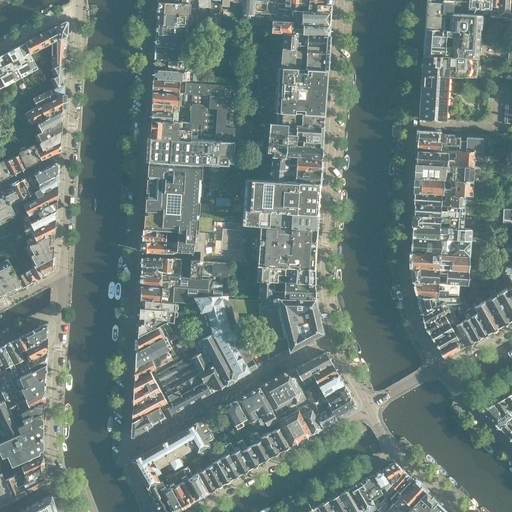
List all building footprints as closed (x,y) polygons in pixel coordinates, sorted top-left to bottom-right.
[(219,27),(220,0),(197,0),(198,4),(196,26),(219,27)] [(254,7),(254,0),(243,0),(243,2),(243,14),(253,15),(254,7)] [(266,8),(267,0),(254,0),(254,7),(266,8)] [(278,2),(278,0),(267,0),(266,8),(266,13),(272,14),(272,12),(273,12),(273,20),(277,20),(278,8),(278,2)] [(289,9),(290,2),(289,0),(284,0),(284,3),(278,2),(278,8),(289,9)] [(467,0),(426,0),(423,54),(419,118),(444,119),(447,75),(475,77),(479,28),(480,26),(481,24),(482,18),(479,15),(478,15),(472,14),(449,13),(449,6),(467,7),(467,0)] [(478,15),(478,0),(467,0),(467,7),(473,7),(472,14),(478,15)] [(490,15),(490,10),(490,6),(490,0),(478,0),(478,15),(479,15),(482,15),(483,8),(487,9),(486,15),(490,15)] [(497,16),(498,0),(490,0),(490,6),(496,6),(495,9),(490,10),(490,15),(497,16)] [(511,0),(498,0),(497,16),(504,16),(504,28),(511,28),(511,0)] [(188,3),(181,3),(157,1),(157,12),(187,14),(188,3)] [(330,12),(330,5),(330,4),(290,2),(289,9),(292,9),(299,10),(299,6),(308,6),(308,10),(330,12)] [(329,24),(330,12),(308,10),(299,10),(292,9),(291,15),(293,16),(293,21),(303,22),(329,24)] [(187,25),(187,14),(157,12),(156,23),(187,25)] [(239,29),(239,18),(231,17),(231,28),(239,29)] [(328,35),(329,24),(303,22),(303,29),(292,28),(292,21),(277,20),(273,20),(272,31),(302,33),(307,34),(328,35)] [(66,35),(67,30),(67,21),(66,21),(45,32),(51,43),(66,35)] [(188,25),(187,25),(156,23),(155,33),(187,35),(188,25)] [(301,44),(302,33),(272,31),(271,35),(281,36),(281,35),(283,35),(283,43),(280,42),(280,45),(278,45),(278,47),(283,47),(295,48),(295,49),(327,52),(328,35),(307,34),(307,45),(301,44)] [(51,43),(45,32),(35,37),(41,48),(51,43)] [(187,50),(188,37),(188,35),(187,35),(155,33),(155,34),(154,48),(187,50)] [(65,63),(65,50),(66,35),(51,43),(51,68),(50,69),(50,70),(65,63)] [(41,48),(35,37),(24,42),(30,54),(41,48)] [(197,81),(198,38),(188,37),(187,50),(186,71),(189,71),(189,80),(197,81)] [(0,87),(38,68),(30,54),(24,42),(0,55),(0,87)] [(511,47),(500,46),(500,50),(486,49),(485,58),(511,59),(511,47)] [(326,69),(327,56),(327,52),(295,49),(295,48),(283,47),(282,55),(261,53),(261,65),(326,69)] [(186,71),(187,50),(154,48),(154,58),(167,59),(167,68),(167,70),(186,71)] [(167,68),(167,59),(154,58),(154,67),(167,68)] [(64,71),(64,68),(65,63),(50,70),(54,77),(64,71)] [(323,114),(325,85),(326,69),(261,65),(259,64),(256,109),(276,111),(323,114)] [(189,80),(189,71),(186,71),(167,70),(154,69),(153,78),(189,80)] [(64,83),(64,78),(64,71),(54,77),(50,79),(54,87),(62,83),(64,83)] [(179,93),(179,82),(153,80),(152,91),(179,93)] [(233,153),(235,120),(240,120),(241,108),(237,108),(238,104),(239,86),(185,82),(184,94),(192,94),(191,106),(190,106),(189,123),(181,122),(172,122),(172,121),(150,119),(149,136),(148,159),(201,163),(223,164),(228,165),(228,153),(233,153)] [(37,106),(63,93),(64,83),(62,83),(54,87),(33,98),(37,106)] [(184,94),(179,93),(152,91),(151,102),(182,105),(190,106),(191,106),(192,94),(184,94)] [(39,120),(63,108),(64,93),(63,93),(37,106),(25,113),(31,124),(39,120)] [(181,112),(182,105),(151,102),(151,111),(173,112),(173,111),(181,112)] [(62,120),(63,108),(39,120),(44,130),(62,120)] [(172,117),(173,112),(151,111),(150,119),(172,121),(172,122),(181,122),(181,117),(172,117)] [(322,126),(322,118),(323,114),(276,111),(275,119),(271,119),(270,122),(322,126)] [(39,142),(61,130),(62,120),(44,130),(35,134),(39,142)] [(238,152),(264,154),(264,156),(320,160),(321,146),(322,134),(322,126),(270,122),(269,122),(268,140),(264,140),(263,150),(247,149),(248,121),(240,120),(235,120),(233,153),(235,153),(238,152)] [(38,153),(61,141),(61,130),(39,142),(41,146),(36,149),(38,153)] [(437,141),(437,133),(418,132),(417,140),(437,141)] [(481,151),(482,138),(453,136),(453,134),(441,134),(440,141),(437,141),(417,140),(417,147),(456,150),(474,151),(481,151)] [(47,157),(60,151),(61,141),(38,153),(41,160),(42,161),(48,158),(47,157)] [(38,153),(36,149),(35,146),(19,154),(26,167),(41,160),(38,153)] [(474,162),(474,151),(456,150),(455,157),(447,157),(447,152),(417,150),(416,163),(477,167),(479,167),(479,163),(474,162)] [(26,167),(19,154),(11,158),(18,171),(26,167)] [(319,171),(320,160),(264,156),(264,167),(270,168),(319,171)] [(18,171),(11,158),(4,162),(11,175),(18,171)] [(317,213),(319,183),(269,180),(244,178),(242,204),(223,203),(223,204),(199,203),(201,163),(148,159),(148,162),(147,161),(145,200),(144,212),(143,228),(144,228),(166,229),(166,230),(177,230),(176,251),(193,252),(193,249),(194,249),(195,231),(197,231),(198,210),(234,213),(234,211),(242,212),(241,223),(249,224),(260,224),(268,225),(269,210),(317,213)] [(0,180),(11,175),(4,162),(3,161),(0,162),(0,180)] [(58,174),(59,164),(56,162),(33,174),(39,184),(58,174)] [(444,179),(445,171),(452,172),(452,180),(472,181),(478,181),(478,179),(473,179),(473,170),(477,170),(477,167),(416,163),(415,177),(444,179)] [(238,166),(228,165),(223,164),(222,176),(238,177),(238,166)] [(319,183),(319,175),(319,171),(270,168),(269,180),(319,183)] [(39,184),(33,174),(26,178),(31,188),(39,184)] [(36,197),(58,185),(58,174),(39,184),(41,189),(33,193),(36,197)] [(414,192),(464,195),(472,196),(472,181),(452,180),(444,179),(415,177),(414,192)] [(33,193),(31,188),(26,178),(19,181),(27,196),(30,195),(32,199),(36,197),(33,193)] [(27,196),(19,181),(13,185),(14,187),(20,199),(23,204),(29,200),(27,196)] [(31,212),(57,199),(58,185),(36,197),(32,199),(29,200),(23,204),(28,214),(31,212)] [(0,221),(15,214),(10,204),(20,199),(14,187),(0,194),(0,221)] [(463,203),(464,195),(414,192),(413,203),(468,207),(469,203),(463,203)] [(31,220),(56,207),(57,199),(31,212),(33,216),(30,217),(31,220)] [(463,215),(463,209),(472,210),(472,207),(468,207),(413,203),(413,214),(463,218),(471,218),(471,216),(463,215)] [(31,230),(55,217),(56,207),(31,220),(30,220),(32,225),(24,229),(26,233),(31,230)] [(511,209),(503,209),(503,221),(511,221),(511,209)] [(316,228),(316,218),(317,213),(269,210),(268,225),(279,225),(279,217),(289,217),(288,226),(316,228)] [(463,224),(463,218),(413,214),(412,225),(467,229),(468,225),(463,224)] [(54,231),(55,217),(31,230),(33,235),(25,239),(28,244),(54,231)] [(214,254),(217,221),(212,221),(211,232),(197,231),(195,231),(194,249),(194,250),(200,250),(199,259),(191,259),(190,273),(190,276),(200,277),(201,261),(202,253),(214,254)] [(247,257),(249,224),(241,223),(217,221),(214,254),(247,257)] [(511,229),(511,221),(503,221),(502,232),(511,232),(511,229)] [(313,268),(315,236),(316,228),(288,226),(279,225),(268,225),(260,224),(257,265),(313,268)] [(470,241),(474,241),(475,240),(475,239),(475,237),(470,237),(470,233),(471,233),(471,234),(475,235),(475,230),(467,229),(412,225),(411,237),(470,241)] [(166,241),(166,230),(166,229),(144,228),(143,240),(166,241)] [(53,257),(53,247),(52,247),(50,243),(54,241),(54,231),(28,244),(26,246),(37,266),(38,265),(53,257)] [(469,251),(470,241),(411,237),(411,249),(410,251),(468,255),(472,255),(472,253),(472,252),(472,251),(471,251),(470,251),(469,251)] [(165,248),(166,241),(143,240),(142,251),(172,253),(172,248),(165,248)] [(467,269),(468,255),(410,251),(410,266),(466,269),(467,269)] [(161,267),(162,257),(142,256),(141,265),(161,267)] [(52,270),(52,265),(53,257),(38,265),(43,275),(44,277),(48,274),(47,273),(52,270)] [(171,272),(172,258),(162,257),(161,267),(161,271),(171,272)] [(180,272),(181,258),(172,258),(171,272),(180,272)] [(190,273),(191,259),(181,258),(180,272),(190,273)] [(22,287),(17,277),(8,261),(0,265),(0,296),(1,298),(22,287)] [(227,278),(228,263),(201,261),(200,277),(208,278),(227,279),(227,278)] [(236,279),(236,263),(228,263),(227,278),(236,279)] [(43,275),(38,265),(37,266),(31,269),(37,278),(43,275)] [(208,278),(200,277),(190,276),(161,275),(161,271),(161,267),(141,265),(141,274),(139,298),(178,301),(192,301),(195,300),(194,297),(208,297),(208,278)] [(257,265),(256,280),(273,281),(285,281),(314,283),(314,278),(313,268),(257,265)] [(435,282),(436,274),(443,274),(443,282),(456,283),(465,284),(466,269),(410,266),(413,281),(435,282)] [(37,278),(31,269),(24,272),(30,282),(37,278)] [(511,317),(511,297),(507,288),(502,291),(499,287),(504,284),(497,271),(491,285),(510,319),(511,317)] [(30,282),(24,272),(17,277),(22,287),(30,282)] [(314,298),(314,293),(314,283),(285,281),(284,291),(272,291),(273,281),(256,280),(253,280),(253,283),(260,283),(259,290),(256,289),(256,293),(250,293),(250,297),(258,297),(259,297),(314,298)] [(455,295),(456,283),(443,282),(435,282),(413,281),(417,295),(447,297),(447,294),(455,295)] [(510,319),(491,285),(476,284),(477,286),(481,294),(485,291),(489,298),(485,301),(499,325),(510,319)] [(499,325),(485,301),(480,303),(476,296),(481,294),(477,286),(471,300),(477,312),(488,331),(499,325)] [(421,314),(444,301),(446,304),(453,300),(456,300),(460,301),(459,298),(447,297),(417,295),(421,314)] [(244,345),(245,344),(241,337),(242,337),(242,335),(242,334),(242,333),(242,332),(241,332),(241,331),(240,330),(239,329),(239,328),(238,328),(237,328),(235,320),(234,320),(231,308),(234,309),(234,312),(254,313),(254,309),(255,309),(257,307),(257,306),(258,297),(250,297),(208,297),(194,297),(195,300),(201,310),(198,319),(190,323),(199,340),(186,347),(187,350),(204,382),(205,381),(210,392),(225,384),(236,378),(249,371),(256,366),(253,359),(252,359),(244,345)] [(322,332),(320,322),(314,298),(259,297),(261,305),(257,306),(257,307),(261,323),(256,324),(260,339),(265,338),(265,341),(287,337),(289,350),(322,332)] [(177,324),(178,301),(139,298),(137,336),(162,323),(173,323),(177,324)] [(424,324),(445,311),(444,307),(447,306),(449,309),(452,307),(452,308),(455,306),(456,300),(453,300),(446,304),(444,301),(421,314),(424,324)] [(480,335),(467,309),(463,301),(460,301),(456,300),(455,306),(460,316),(463,314),(466,319),(463,321),(473,340),(480,335)] [(473,340),(463,321),(460,322),(452,308),(452,307),(449,309),(447,310),(452,319),(456,327),(458,331),(461,336),(466,344),(473,340)] [(488,331),(477,312),(474,314),(470,307),(467,309),(480,335),(488,331)] [(429,332),(452,319),(447,310),(445,311),(424,324),(429,332)] [(260,323),(258,313),(251,314),(253,324),(260,323)] [(434,340),(453,329),(456,327),(452,319),(429,332),(434,340)] [(47,336),(48,322),(24,335),(30,345),(47,336)] [(136,351),(172,332),(176,329),(173,323),(162,323),(137,336),(136,351)] [(454,340),(461,336),(458,331),(456,333),(453,329),(434,340),(439,349),(454,340)] [(135,366),(167,349),(182,340),(179,335),(175,337),(172,332),(136,351),(135,366)] [(30,345),(24,335),(14,340),(19,350),(21,349),(23,349),(30,345)] [(47,336),(30,345),(23,349),(25,353),(28,352),(31,358),(47,350),(47,336)] [(466,344),(461,336),(454,340),(459,348),(466,344)] [(19,350),(14,340),(13,340),(4,345),(14,364),(24,359),(19,350)] [(454,350),(459,348),(454,340),(439,349),(443,356),(449,353),(450,355),(455,353),(454,350)] [(16,366),(14,364),(4,345),(0,346),(0,356),(3,362),(5,367),(9,365),(11,369),(16,366)] [(160,365),(172,358),(167,349),(135,366),(135,378),(151,370),(153,368),(160,365)] [(15,378),(19,376),(47,363),(47,350),(31,358),(16,366),(11,369),(15,378)] [(210,392),(205,381),(204,382),(187,350),(172,358),(174,363),(163,369),(160,365),(153,368),(170,399),(167,401),(159,406),(165,416),(210,392)] [(301,379),(310,374),(331,362),(325,351),(295,368),(301,379)] [(315,386),(337,373),(331,362),(310,374),(315,382),(313,383),(315,386)] [(46,376),(47,363),(19,376),(24,386),(46,376)] [(0,381),(10,376),(7,371),(6,368),(0,371),(0,381)] [(311,432),(299,410),(296,405),(294,401),(304,395),(303,393),(296,382),(301,379),(295,368),(259,387),(277,420),(290,444),(311,432)] [(167,401),(162,390),(151,370),(135,378),(133,406),(132,420),(146,413),(159,406),(167,401)] [(309,404),(343,384),(337,373),(315,386),(317,390),(320,388),(322,391),(315,394),(312,388),(303,393),(304,395),(309,404)] [(14,391),(17,390),(16,389),(10,376),(0,381),(0,389),(5,400),(8,405),(18,400),(14,391)] [(46,376),(24,386),(21,387),(26,397),(45,388),(46,376)] [(329,407),(350,395),(343,384),(309,404),(315,415),(329,407)] [(277,420),(259,387),(236,400),(248,421),(250,420),(255,429),(257,432),(258,433),(268,427),(267,426),(275,422),(277,420)] [(12,415),(19,412),(43,401),(44,401),(45,388),(26,397),(23,398),(18,400),(8,405),(12,415)] [(23,398),(18,388),(16,389),(17,390),(14,391),(18,400),(23,398)] [(357,409),(356,407),(350,395),(329,407),(336,418),(341,415),(342,417),(357,409)] [(511,407),(507,398),(496,404),(505,414),(511,407)] [(20,432),(15,422),(12,415),(8,405),(5,400),(0,402),(0,438),(1,441),(9,437),(20,432)] [(248,421),(236,400),(224,406),(236,428),(248,421)] [(43,422),(44,403),(44,401),(43,401),(19,412),(22,419),(15,422),(20,432),(42,422),(43,422)] [(321,426),(315,415),(309,404),(299,410),(311,432),(321,426)] [(505,414),(496,404),(485,410),(483,408),(481,409),(483,412),(495,424),(497,422),(505,414)] [(165,416),(159,406),(146,413),(152,423),(165,416)] [(336,418),(329,407),(315,415),(321,426),(336,418)] [(503,428),(511,418),(511,415),(511,414),(511,413),(511,407),(505,414),(497,422),(503,428)] [(153,426),(152,423),(146,413),(132,420),(132,434),(132,435),(141,429),(142,431),(153,426)] [(508,433),(511,428),(511,418),(503,428),(508,433)] [(186,460),(182,453),(194,446),(200,456),(207,453),(211,450),(212,450),(208,443),(211,441),(214,440),(202,419),(196,422),(184,429),(168,439),(159,443),(160,444),(143,453),(131,460),(148,487),(161,479),(158,474),(161,472),(158,467),(165,463),(169,470),(174,467),(174,468),(182,463),(186,460)] [(290,444),(277,420),(275,422),(277,426),(276,427),(276,428),(270,432),(280,450),(290,444)] [(43,451),(43,424),(42,424),(42,423),(42,422),(20,432),(9,437),(1,441),(0,441),(0,452),(1,455),(1,457),(3,456),(7,455),(12,465),(13,464),(41,452),(42,452),(42,451),(43,451)] [(260,437),(258,433),(257,432),(252,435),(256,442),(251,445),(260,461),(270,455),(260,437)] [(280,450),(270,432),(260,437),(270,455),(280,450)] [(260,461),(251,445),(246,448),(243,443),(245,443),(242,439),(236,442),(240,449),(250,467),(260,461)] [(250,467),(240,449),(235,451),(235,450),(231,442),(227,444),(226,442),(223,443),(225,447),(239,473),(250,467)] [(239,473),(225,447),(221,449),(224,454),(220,457),(231,477),(239,473)] [(231,477),(220,457),(216,459),(211,450),(207,453),(210,458),(212,463),(223,482),(231,477)] [(43,465),(43,463),(43,456),(41,452),(13,464),(17,472),(18,476),(21,475),(25,473),(43,465)] [(223,482),(212,463),(210,464),(207,459),(210,458),(207,453),(200,456),(199,457),(202,462),(205,468),(215,487),(223,482)] [(215,487),(205,468),(201,470),(198,464),(202,462),(199,457),(192,461),(198,472),(208,491),(215,487)] [(391,482),(403,470),(396,463),(393,462),(383,468),(391,482)] [(208,491),(198,472),(192,475),(191,473),(192,472),(187,464),(182,467),(198,497),(208,491)] [(48,480),(47,477),(43,465),(25,473),(27,479),(23,480),(23,481),(27,491),(47,480),(48,480)] [(198,497),(182,467),(173,472),(174,474),(177,480),(181,477),(183,481),(179,483),(189,502),(198,497)] [(391,482),(383,468),(372,475),(378,487),(381,492),(381,493),(391,482)] [(393,502),(414,480),(403,470),(391,482),(381,493),(385,498),(385,499),(390,493),(389,492),(394,487),(397,490),(390,499),(393,502)] [(21,495),(13,475),(10,477),(8,471),(2,474),(13,499),(21,495)] [(0,472),(0,505),(13,499),(2,474),(1,472),(0,472)] [(27,491),(23,481),(23,480),(21,475),(18,476),(17,472),(13,475),(21,495),(27,491)] [(189,502),(179,483),(175,485),(173,482),(177,480),(174,474),(166,479),(168,483),(181,506),(189,502)] [(374,496),(381,492),(378,487),(372,475),(361,481),(378,511),(383,511),(389,506),(385,499),(385,498),(379,504),(374,496)] [(170,511),(173,511),(160,487),(164,485),(161,479),(148,487),(147,488),(153,498),(151,499),(157,511),(170,511)] [(403,511),(404,511),(424,491),(414,480),(393,502),(389,506),(383,511),(393,511),(395,510),(394,509),(397,506),(403,511)] [(378,511),(361,481),(350,487),(363,511),(378,511)] [(181,506),(168,483),(164,485),(160,487),(173,511),(181,506)] [(363,511),(350,487),(339,493),(350,511),(354,511),(358,510),(358,511),(363,511)] [(424,511),(435,501),(424,491),(404,511),(424,511)] [(57,511),(51,493),(18,511),(16,511),(57,511)] [(350,511),(339,493),(329,499),(335,511),(350,511)] [(335,511),(329,499),(318,506),(321,511),(335,511)] [(444,511),(446,511),(435,501),(424,511),(444,511)]
